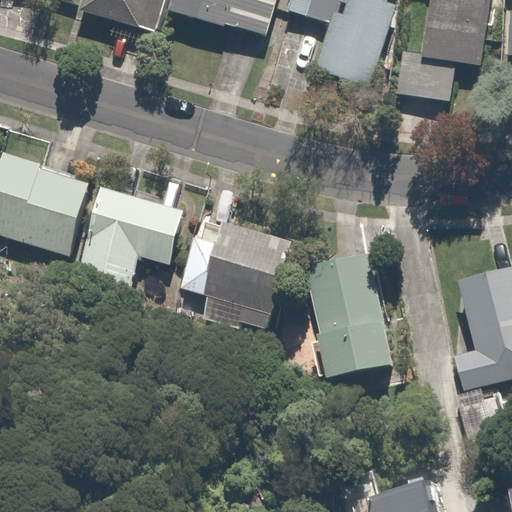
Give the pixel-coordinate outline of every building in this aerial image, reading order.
[(78,0),(75,9),(151,38),(166,0),(78,0)] [(175,0),(172,18),(276,38),(283,0),(175,0)] [(293,0),(290,10),(331,24),(315,71),(372,90),(399,7),(390,4),(391,0),(293,0)] [(424,0),(420,53),(400,51),(396,97),(449,101),(451,69),(485,72),(491,0),(424,0)] [(94,176),(3,157),(0,172),(0,232),(79,249),(94,176)] [(190,213),(100,190),(72,283),(128,299),(139,259),(174,269),(190,213)] [(303,246),(196,215),(169,312),(275,342),(303,246)] [(377,261),(307,274),(327,383),(397,370),(377,261)] [(511,269),(460,282),(475,351),(453,356),(462,395),(511,383),(511,269)] [(445,511),(439,479),(363,495),(366,511),(445,511)]
